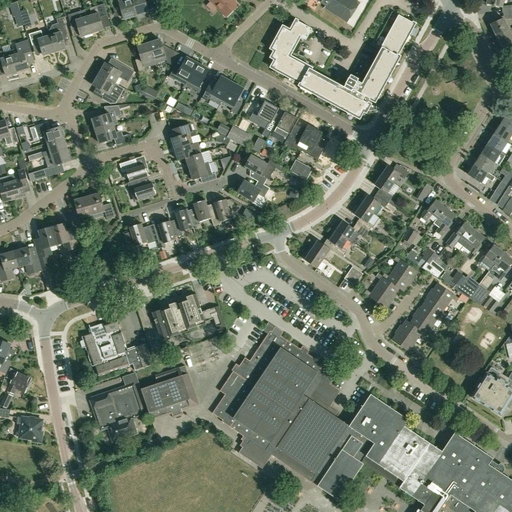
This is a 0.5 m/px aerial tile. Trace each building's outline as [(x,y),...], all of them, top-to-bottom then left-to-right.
[(125,19),(136,16),(131,0),(111,0),(113,7),(120,5),(125,19)] [(131,0),(136,16),(148,13),(143,0),(131,0)] [(209,0),(211,1),(206,5),(213,13),(217,8),(226,17),(238,5),(233,0),(232,0),(209,0)] [(316,0),(326,6),(324,8),(347,23),(360,3),(354,0),(316,0)] [(92,34),(104,30),(100,18),(108,16),(104,4),(90,9),(92,15),(87,17),(92,34)] [(13,17),(15,17),(21,15),(20,11),(18,6),(10,9),(13,17)] [(81,37),(92,34),(87,17),(85,10),(68,16),(71,27),(77,25),(81,37)] [(381,48),(382,48),(362,84),(357,81),(358,79),(359,80),(367,65),(359,60),(344,88),(312,70),(313,68),(290,56),(300,37),(306,40),(312,29),(296,20),(290,31),(283,27),(271,49),(275,51),(271,57),(275,60),(271,67),(300,83),(299,86),(359,118),(363,111),(366,112),(370,105),(359,99),(362,94),(375,102),(399,57),(397,55),(414,24),(399,15),(381,48)] [(39,16),(32,17),(33,24),(40,23),(39,16)] [(49,36),(54,53),(66,50),(62,38),(69,36),(64,18),(57,20),(58,24),(52,25),(49,30),(48,31),(49,36)] [(496,36),(509,30),(503,18),(491,25),(496,36)] [(511,36),(509,30),(496,36),(502,48),(511,43),(511,36)] [(54,53),(49,36),(43,38),(41,31),(30,35),(33,46),(40,44),(44,56),(54,53)] [(160,40),(149,43),(155,64),(155,63),(166,60),(167,63),(173,66),(179,54),(170,49),(169,51),(162,47),(160,40)] [(17,49),(11,51),(12,56),(17,72),(29,69),(28,65),(35,63),(28,41),(16,45),(17,49)] [(155,64),(149,43),(137,47),(141,59),(135,60),(139,72),(145,70),(144,68),(156,65),(155,63),(155,64)] [(17,72),(12,56),(11,51),(4,53),(1,51),(0,51),(0,64),(2,64),(6,76),(17,72)] [(175,79),(186,85),(197,64),(186,58),(180,70),(174,67),(169,77),(174,80),(175,79)] [(124,89),(115,84),(119,77),(128,83),(134,72),(122,65),(118,72),(104,64),(98,75),(122,89),(124,90),(124,89)] [(196,92),(202,95),(207,84),(202,82),(209,70),(197,64),(186,85),(197,91),(196,92)] [(120,93),(122,89),(98,75),(92,85),(106,92),(102,99),(111,104),(116,103),(121,95),(118,94),(119,92),(120,93)] [(209,86),(203,96),(209,99),(212,94),(222,100),(223,100),(232,83),(221,77),(217,83),(212,80),(209,86)] [(222,100),(221,102),(232,108),(231,111),(236,114),(242,104),(237,101),(243,89),(232,83),(223,100),(222,100)] [(253,112),(248,120),(265,129),(262,135),(267,138),(280,116),(276,114),(279,109),(265,101),(258,114),(253,112)] [(95,132),(114,126),(113,126),(118,124),(116,117),(121,115),(118,106),(104,107),(107,115),(92,120),(95,132)] [(187,108),(185,113),(190,116),(193,111),(187,108)] [(276,128),(271,137),(285,144),(287,140),(296,146),(298,143),(295,141),(296,139),(290,135),(295,124),(298,119),(290,114),(285,112),(285,113),(282,117),(278,125),(276,128)] [(511,117),(507,114),(500,124),(511,131),(511,117)] [(0,139),(10,137),(12,143),(18,141),(14,128),(8,129),(5,120),(0,121),(0,139)] [(46,123),(34,126),(35,127),(30,128),(34,140),(45,137),(47,143),(64,138),(60,127),(48,130),(46,123)] [(175,150),(193,144),(191,138),(197,136),(195,131),(192,132),(190,124),(175,129),(178,136),(171,138),(175,150)] [(234,124),(227,136),(245,146),(252,134),(234,124)] [(287,140),(285,144),(287,145),(294,149),(295,148),(318,160),(328,142),(319,137),(322,132),(308,125),(305,130),(295,124),(290,135),(296,139),(295,141),(298,143),(296,146),(287,140)] [(507,143),(511,135),(511,131),(500,124),(493,135),(507,143)] [(116,133),(114,126),(95,132),(99,143),(114,138),(116,146),(129,142),(127,135),(123,136),(121,131),(116,133)] [(501,153),(507,143),(493,135),(487,144),(501,153)] [(64,138),(47,143),(50,150),(42,153),(43,157),(44,157),(67,150),(64,138)] [(26,143),(21,144),(23,150),(30,148),(29,144),(29,143),(27,142),(26,143)] [(175,150),(178,161),(186,159),(186,158),(194,156),(194,155),(201,153),(198,143),(193,144),(175,150)] [(504,155),(501,153),(487,144),(481,155),(498,165),(504,155)] [(67,150),(44,157),(48,168),(44,170),(46,177),(61,172),(59,165),(71,161),(67,150)] [(205,164),(201,153),(194,155),(194,156),(186,158),(186,159),(189,169),(205,164)] [(267,165),(251,155),(250,156),(247,154),(244,161),(246,165),(245,166),(255,172),(251,178),(258,182),(264,185),(267,180),(268,181),(275,169),(280,172),(283,168),(276,164),(269,160),(267,165)] [(481,155),(474,165),(491,175),(498,165),(481,155)] [(143,178),(144,178),(148,177),(144,165),(138,167),(135,159),(120,164),(122,172),(126,171),(130,182),(143,178)] [(289,171),(307,181),(313,169),(296,160),(289,171)] [(209,163),(205,164),(189,169),(193,180),(200,178),(202,184),(216,179),(215,173),(212,174),(209,163)] [(383,168),(379,174),(393,184),(399,175),(405,179),(409,173),(396,164),(393,169),(387,166),(385,169),(383,168)] [(468,175),(481,183),(485,177),(492,182),(494,178),(491,175),(474,165),(468,175)] [(499,173),(506,177),(506,176),(510,179),(511,175),(511,174),(502,168),(499,173)] [(19,174),(8,177),(14,199),(25,196),(23,189),(30,187),(24,169),(18,171),(19,174)] [(376,194),(389,202),(393,196),(388,193),(393,184),(379,174),(374,181),(376,182),(374,186),(379,189),(376,194)] [(4,202),(14,199),(8,177),(0,179),(0,190),(1,195),(4,202)] [(136,202),(156,195),(152,183),(146,185),(144,178),(143,178),(130,182),(128,183),(130,190),(131,190),(134,200),(136,202)] [(47,179),(41,181),(46,193),(51,191),(47,179)] [(264,185),(258,182),(255,188),(244,181),(243,183),(241,182),(236,189),(239,190),(237,192),(254,202),(258,195),(264,199),(270,188),(264,185)] [(493,193),(499,197),(506,185),(501,182),(493,193)] [(511,188),(509,187),(503,197),(509,201),(511,195),(511,188)] [(100,194),(87,197),(92,215),(105,212),(107,219),(114,217),(111,204),(103,206),(100,194)] [(363,197),(359,204),(373,214),(379,205),(384,209),(389,202),(376,194),(373,199),(367,195),(365,199),(363,197)] [(85,226),(87,226),(85,217),(92,215),(87,197),(75,200),(78,212),(70,215),(74,229),(77,229),(78,235),(87,233),(85,226)] [(207,206),(211,219),(213,226),(221,224),(220,222),(232,218),(226,199),(214,203),(214,204),(207,206)] [(188,211),(193,226),(200,224),(199,223),(211,219),(207,206),(205,200),(193,204),(195,209),(188,211)] [(437,219),(446,208),(436,200),(429,209),(427,208),(422,215),(423,215),(421,218),(426,222),(432,215),(437,219)] [(368,222),(373,214),(359,204),(354,211),(356,212),(354,215),(359,219),(356,224),(368,232),(373,225),(368,222)] [(509,216),(511,210),(511,207),(507,204),(503,211),(509,216)] [(455,215),(446,208),(437,219),(433,223),(438,227),(435,231),(442,236),(450,226),(449,224),(455,215)] [(170,222),(175,237),(183,235),(181,232),(193,228),(193,226),(188,211),(187,209),(175,213),(177,220),(170,222)] [(256,215),(252,222),(259,226),(263,219),(256,215)] [(155,242),(158,249),(165,247),(164,244),(176,240),(175,237),(170,222),(170,221),(158,225),(160,231),(153,234),(155,242)] [(368,232),(356,224),(353,229),(342,221),(340,225),(338,223),(333,230),(348,240),(353,243),(359,234),(364,238),(368,232)] [(153,234),(150,226),(143,228),(141,224),(135,226),(134,223),(128,225),(130,231),(123,233),(126,243),(133,240),(135,247),(147,243),(148,244),(155,242),(153,234)] [(462,246),(474,230),(465,223),(460,229),(459,227),(446,244),(452,248),(457,242),(462,246)] [(64,224),(52,227),(57,245),(63,244),(65,251),(79,247),(75,234),(73,228),(66,230),(64,224)] [(42,242),(34,245),(35,246),(37,255),(38,259),(47,256),(52,255),(50,247),(57,245),(52,227),(51,228),(48,226),(42,228),(40,230),(39,231),(41,238),(42,242)] [(415,246),(422,237),(418,234),(418,233),(410,228),(403,239),(404,240),(402,243),(409,247),(410,244),(411,244),(412,243),(415,246)] [(333,244),(330,249),(342,257),(346,251),(342,248),(348,240),(333,230),(329,237),(331,238),(329,241),(333,244)] [(484,238),(474,230),(462,246),(474,255),(479,248),(478,247),(484,238)] [(309,249),(323,259),(330,249),(317,240),(315,244),(313,242),(309,249)] [(495,264),(504,253),(494,245),(487,254),(485,253),(478,262),(490,271),(495,264)] [(28,247),(15,251),(19,267),(25,265),(28,275),(42,271),(38,259),(37,255),(35,246),(29,248),(28,247)] [(415,264),(422,269),(434,253),(428,248),(415,264)] [(321,262),(323,259),(309,249),(304,256),(306,257),(304,260),(317,269),(317,268),(322,272),(326,265),(321,262)] [(4,264),(0,264),(0,274),(2,282),(14,278),(12,269),(19,267),(15,251),(1,254),(4,264)] [(442,269),(433,262),(437,256),(434,253),(422,269),(436,278),(442,269)] [(511,259),(504,253),(495,264),(502,270),(496,277),(501,280),(508,271),(507,269),(511,262),(511,259)] [(393,270),(412,283),(414,279),(413,278),(417,272),(396,257),(394,260),(398,263),(393,270)] [(347,275),(344,279),(349,283),(358,270),(353,266),(347,275)] [(358,270),(349,283),(355,286),(363,274),(358,270)] [(409,287),(412,283),(393,270),(389,277),(384,273),(382,276),(382,277),(399,289),(403,292),(407,286),(409,287)] [(439,277),(454,288),(463,276),(457,271),(452,278),(444,272),(439,277)] [(382,277),(382,276),(378,273),(376,277),(380,280),(376,287),(394,299),(396,295),(395,294),(399,289),(382,277)] [(463,276),(454,288),(457,291),(459,288),(460,289),(468,280),(463,276)] [(432,289),(429,293),(448,306),(452,299),(459,304),(461,300),(455,295),(454,296),(437,284),(433,290),(432,289)] [(391,304),(394,299),(376,287),(371,293),(367,290),(364,294),(385,309),(389,303),(391,304)] [(428,298),(424,304),(445,318),(447,315),(443,312),(448,306),(429,293),(426,297),(428,298)] [(198,301),(196,294),(177,300),(178,302),(160,308),(161,310),(152,313),(162,343),(171,339),(171,338),(189,331),(188,330),(206,324),(198,301)] [(481,304),(486,309),(494,299),(488,294),(481,304)] [(494,299),(486,309),(491,313),(499,303),(494,299)] [(418,308),(415,312),(434,325),(439,319),(443,321),(445,318),(424,304),(419,309),(418,308)] [(219,306),(210,309),(217,330),(225,327),(219,306)] [(431,338),(434,334),(429,331),(434,325),(415,312),(409,322),(427,335),(431,338)] [(120,329),(116,320),(90,329),(91,334),(82,337),(83,340),(80,341),(82,348),(85,347),(92,366),(95,365),(99,377),(133,365),(135,371),(153,365),(146,344),(136,347),(136,348),(128,351),(128,350),(127,350),(121,332),(119,333),(118,330),(120,329)] [(397,329),(416,342),(421,336),(425,339),(427,335),(409,322),(406,320),(402,326),(400,325),(397,329)] [(269,323),(263,332),(267,334),(269,331),(271,332),(274,327),(269,323)] [(300,349),(280,336),(282,332),(274,327),(271,332),(269,331),(267,334),(250,361),(244,357),(234,371),(233,371),(220,391),(225,394),(213,413),(223,420),(222,422),(243,436),(241,439),(243,441),(240,445),(242,447),(239,453),(262,469),(271,455),(310,482),(311,481),(349,426),(336,417),(338,413),(329,407),(340,391),(329,384),(337,374),(331,370),(307,354),(309,350),(302,346),(300,349)] [(416,342),(397,329),(395,333),(396,334),(392,340),(413,355),(415,352),(411,349),(416,342)] [(0,364),(2,365),(0,370),(0,371),(6,374),(11,361),(5,359),(10,344),(0,340),(0,364)] [(176,357),(190,353),(188,347),(174,352),(176,357)] [(188,373),(185,366),(179,368),(182,375),(188,373)] [(491,367),(487,373),(483,379),(480,377),(475,385),(478,387),(472,396),(475,397),(474,398),(479,402),(480,401),(493,409),(492,410),(498,413),(498,412),(500,413),(506,405),(509,406),(511,401),(511,396),(511,394),(511,379),(510,378),(500,372),(491,367)] [(158,384),(141,389),(151,420),(172,414),(173,418),(183,415),(181,410),(198,405),(188,373),(182,375),(179,368),(155,376),(158,384)] [(17,395),(19,390),(25,393),(31,378),(16,371),(7,391),(17,395)] [(108,428),(112,442),(137,433),(132,420),(145,415),(134,383),(92,398),(95,406),(93,407),(101,430),(108,428)] [(5,393),(0,404),(0,405),(7,409),(13,396),(5,393)] [(511,511),(511,479),(502,473),(502,472),(503,471),(503,470),(504,469),(504,468),(504,466),(503,466),(503,465),(502,464),(501,463),(500,462),(498,464),(491,460),(492,458),(454,432),(441,451),(405,426),(409,420),(370,394),(349,426),(311,481),(339,500),(363,464),(424,504),(420,511),(418,509),(416,511),(511,511)] [(10,410),(0,408),(0,416),(9,417),(10,410)] [(41,443),(43,432),(41,432),(43,420),(18,417),(16,424),(21,425),(19,438),(32,440),(32,441),(41,443)]
